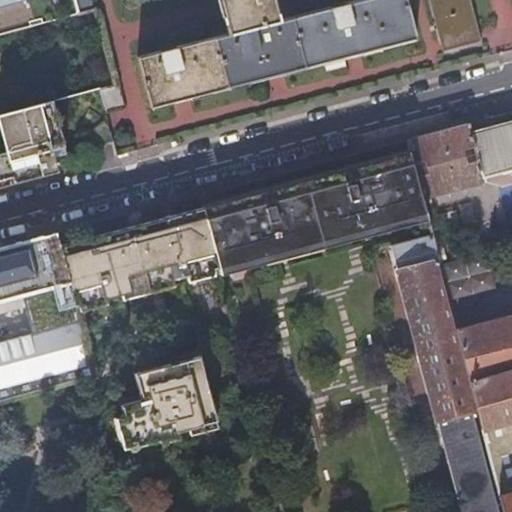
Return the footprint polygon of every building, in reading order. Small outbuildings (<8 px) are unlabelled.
[(73,0),(0,0),(0,35),(78,14),(73,0)] [(219,0),(228,33),(135,57),(149,109),(416,40),(405,0),(357,0),(279,20),(273,0),(219,0)] [(469,0),(428,0),(442,52),(480,42),(469,0)] [(113,88),(113,87),(98,91),(104,114),(122,109),(117,87),(113,88)] [(51,103),(0,116),(0,180),(7,179),(12,178),(17,176),(18,182),(30,179),(28,171),(37,169),(38,168),(40,172),(43,174),(46,174),(49,172),(51,169),(51,167),(51,165),(49,160),(52,159),(65,156),(51,103)] [(471,137),(482,181),(511,173),(511,113),(505,116),(486,121),(489,132),(471,137)] [(90,148),(111,142),(107,127),(105,124),(101,121),(84,134),(88,138),(90,142),(91,145),(90,148)] [(468,126),(471,137),(489,132),(486,121),(468,126)] [(468,126),(406,143),(409,154),(421,201),(483,185),(482,181),(471,137),(468,126)] [(202,210),(218,270),(425,216),(421,201),(409,154),(359,167),(346,170),(267,191),(255,194),(201,208),(202,210)] [(66,161),(65,156),(52,159),(53,164),(66,161)] [(359,167),(356,156),(349,158),(343,159),(346,170),(359,167)] [(28,171),(30,179),(39,176),(37,169),(28,171)] [(267,191),(264,180),(258,182),(252,183),(255,194),(267,191)] [(58,248),(74,310),(218,271),(218,270),(202,210),(168,219),(95,238),(58,248)] [(55,235),(0,249),(0,401),(92,376),(74,310),(58,248),(55,235)] [(497,511),(428,239),(391,248),(392,249),(459,511),(497,511)] [(511,511),(511,319),(455,335),(480,431),(500,511),(511,511)] [(141,399),(119,404),(130,450),(160,442),(161,445),(180,439),(178,432),(217,422),(200,356),(135,373),(141,399)] [(281,511),(267,456),(221,468),(225,483),(223,511),(281,511)] [(160,511),(165,482),(155,485),(150,511),(160,511)]
